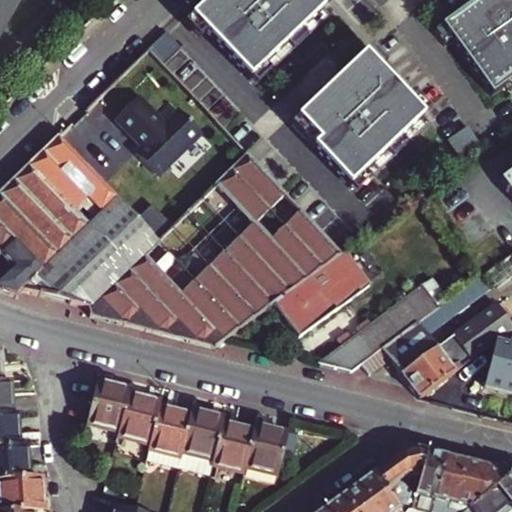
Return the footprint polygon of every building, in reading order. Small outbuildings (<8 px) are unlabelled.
[(11,0),(0,21),(0,41),(22,0),(11,0)] [(0,0),(0,21),(11,0),(0,0)] [(325,13),(312,0),(216,0),(195,21),(253,82),(325,13)] [(511,86),(511,0),(485,0),(444,32),(496,99),(511,86)] [(169,65),(186,48),(169,32),(153,48),(169,65)] [(428,118),(369,57),(297,125),(356,186),(428,118)] [(165,124),(139,99),(117,120),(143,147),(138,153),(158,176),(202,134),(180,111),(165,124)] [(473,138),(458,116),(439,129),(452,151),(473,138)] [(20,297),(23,294),(119,201),(59,139),(0,195),(0,293),(19,300),(20,297)] [(344,257),(342,255),(289,198),(269,178),(248,156),(173,229),(89,310),(91,314),(90,318),(217,350),(276,307),(344,257)] [(511,167),(497,178),(511,200),(511,167)] [(23,294),(89,310),(173,229),(132,189),(119,201),(23,294)] [(276,307),(300,339),(372,287),(348,254),(344,257),(276,307)] [(376,358),(384,352),(419,326),(440,310),(425,289),(351,343),(359,353),(368,347),(376,358)] [(419,326),(427,337),(474,303),(466,291),(440,310),(419,326)] [(402,377),(420,400),(511,332),(511,327),(497,307),(437,351),(402,377)] [(402,377),(437,351),(427,337),(419,326),(384,352),(392,363),(402,377)] [(355,373),(376,358),(368,347),(359,353),(351,343),(321,366),(354,374),(355,373)] [(489,394),(511,399),(511,346),(499,344),(489,394)] [(371,377),(373,378),(392,363),(384,352),(364,368),(371,377)] [(0,415),(9,415),(8,381),(0,381),(0,415)] [(117,447),(120,437),(128,407),(109,402),(113,388),(100,384),(85,439),(117,447)] [(109,402),(128,407),(131,397),(132,393),(113,388),(109,402)] [(128,407),(147,412),(149,401),(131,397),(128,407)] [(120,437),(150,445),(159,409),(160,404),(149,401),(147,412),(128,407),(120,437)] [(149,450),(179,458),(188,424),(190,417),(159,409),(150,445),(149,450)] [(188,424),(206,428),(209,416),(192,412),(190,417),(188,424)] [(0,448),(16,448),(15,415),(9,415),(0,415),(0,448)] [(209,477),(212,466),(222,425),(224,420),(209,416),(206,428),(188,424),(179,458),(177,468),(209,477)] [(243,474),(244,469),(252,440),(232,435),(234,428),(222,425),(212,466),(243,474)] [(244,469),(278,478),(289,437),(255,429),(252,440),(244,469)] [(0,483),(25,483),(23,448),(16,448),(0,448),(0,483)] [(402,481),(409,476),(422,475),(427,455),(416,453),(405,455),(377,475),(401,508),(404,506),(414,511),(418,495),(412,494),(402,481)] [(436,511),(449,460),(427,455),(422,475),(418,495),(414,511),(404,506),(401,508),(403,511),(436,511)] [(452,511),(468,465),(449,460),(436,511),(452,511)] [(472,511),(473,511),(511,480),(511,475),(468,465),(452,511),(472,511)] [(403,511),(401,508),(377,475),(360,487),(377,511),(403,511)] [(511,511),(511,480),(473,511),(474,511),(511,511)] [(0,511),(39,511),(38,482),(25,483),(0,483),(0,511)] [(377,511),(360,487),(343,500),(351,511),(377,511)] [(351,511),(343,500),(327,511),(351,511)]
